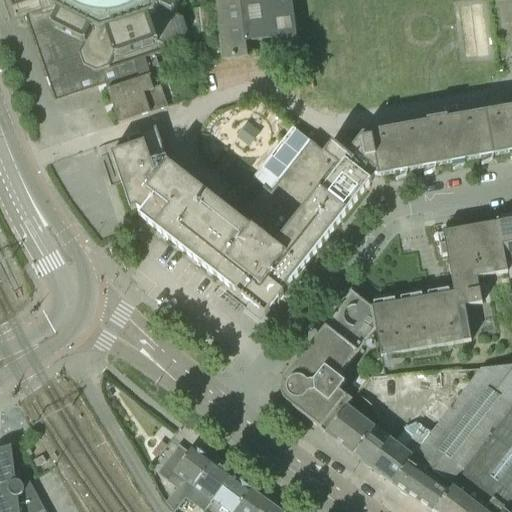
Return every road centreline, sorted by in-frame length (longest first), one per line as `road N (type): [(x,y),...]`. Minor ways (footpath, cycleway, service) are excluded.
road 1 (residential): [(224,405),(384,210),(511,188)]
road 2 (residential): [(84,305),(0,123)]
road 3 (residential): [(368,511),(224,405)]
road 4 (residential): [(224,405),(123,322),(84,305)]
